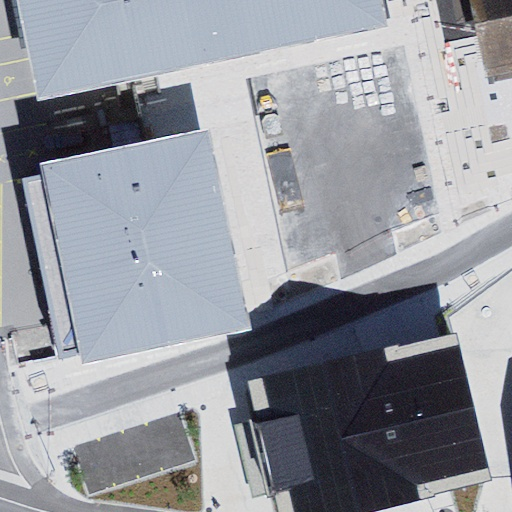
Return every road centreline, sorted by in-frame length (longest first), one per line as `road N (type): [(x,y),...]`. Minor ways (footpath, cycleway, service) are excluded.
road 1 (residential): [(62,511),(278,424),(441,342),(478,268)]
road 2 (residential): [(478,268),(429,147)]
